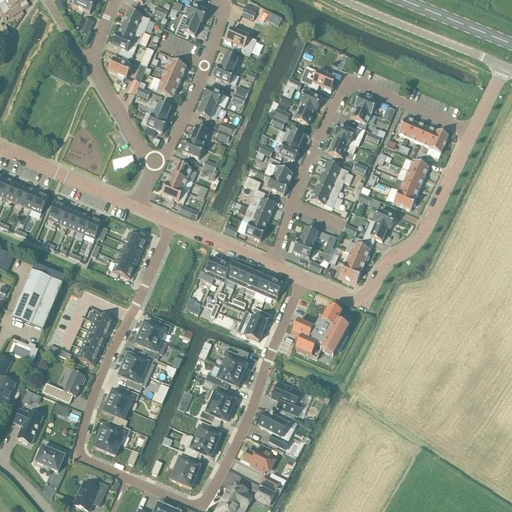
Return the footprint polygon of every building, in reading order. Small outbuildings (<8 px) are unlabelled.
[(7,14),(10,19),(22,12),(19,7),(27,2),(25,0),(10,0),(5,3),(0,5),(0,9),(4,16),(7,14)] [(86,0),(75,0),(72,8),(90,15),(95,3),(94,3),(86,0)] [(196,0),(191,7),(187,18),(200,24),(200,25),(202,25),(207,14),(200,11),(203,3),(198,0),(196,0)] [(238,19),(241,7),(232,6),(230,18),(238,19)] [(167,12),(156,7),(153,14),(165,19),(167,12)] [(255,16),(244,10),(241,17),(253,22),(255,16)] [(129,12),(124,23),(146,33),(150,22),(142,18),(129,12)] [(170,19),(175,21),(178,14),(172,12),(170,19)] [(183,17),(175,36),(187,42),(190,36),(195,38),(200,25),(200,24),(187,18),(183,17)] [(118,37),(138,45),(140,46),(145,35),(146,33),(124,23),(118,37)] [(0,38),(10,35),(6,24),(0,26),(0,38)] [(81,26),(78,33),(88,37),(90,30),(81,26)] [(227,38),(225,44),(231,47),(232,45),(238,47),(236,53),(249,59),(256,42),(249,39),(247,38),(249,33),(242,30),(240,35),(231,31),(228,38),(227,38)] [(166,32),(163,40),(171,44),(175,35),(166,32)] [(138,45),(118,37),(117,36),(112,47),(120,51),(118,57),(131,62),(133,56),(128,54),(131,48),(136,50),(138,45)] [(148,50),(141,66),(141,67),(147,69),(154,53),(148,50)] [(221,69),(232,74),(238,61),(226,56),(221,69)] [(339,70),(345,72),(350,61),(344,58),(339,70)] [(120,62),(113,59),(111,65),(112,65),(108,73),(118,77),(116,81),(122,84),(124,80),(126,80),(131,69),(119,64),(120,62)] [(187,69),(170,61),(170,62),(166,71),(182,78),(186,69),(187,69)] [(147,69),(141,67),(135,80),(141,82),(141,83),(147,69)] [(234,75),(232,74),(221,69),(219,68),(214,80),(229,87),(234,75)] [(303,77),(300,84),(303,85),(309,87),(308,89),(317,93),(319,88),(325,90),(324,92),(331,95),(333,89),(332,88),(335,81),(326,77),(328,72),(322,70),(320,74),(318,73),(317,74),(314,82),(303,77)] [(161,82),(178,89),(182,78),(166,71),(161,82)] [(256,75),(249,72),(246,79),(253,82),(256,75)] [(303,85),(291,80),(287,88),(300,93),(303,85)] [(139,89),(141,84),(134,81),(128,95),(135,99),(136,96),(139,89)] [(161,82),(156,93),(173,100),(178,89),(161,82)] [(250,93),(238,88),(235,95),(247,100),(250,93)] [(151,94),(139,89),(136,96),(148,101),(151,94)] [(202,101),(204,102),(216,107),(218,108),(223,97),(207,90),(202,101)] [(301,106),(315,112),(316,113),(321,101),(305,94),(300,105),(301,106)] [(246,101),(234,96),(231,103),(243,108),(246,101)] [(279,109),(287,112),(292,101),(284,97),(279,109)] [(354,109),(355,109),(372,117),(377,105),(359,97),(354,109)] [(216,107),(204,102),(198,116),(198,115),(198,116),(210,121),(216,107)] [(159,105),(154,118),(165,123),(171,110),(171,109),(159,104),(159,105)] [(308,127),(315,112),(301,106),(298,114),(295,112),(292,120),(295,121),(294,121),(308,127)] [(350,119),(350,120),(367,127),(367,126),(373,128),(377,119),(372,117),(355,109),(351,119),(350,119)] [(395,112),(388,109),(383,121),(390,124),(395,112)] [(291,116),(277,110),(274,119),(288,125),(291,116)] [(165,123),(154,118),(152,117),(147,129),(162,135),(167,124),(165,123)] [(286,124),(274,119),(271,126),(283,131),(286,124)] [(409,141),(416,124),(406,120),(398,136),(399,136),(405,139),(409,141)] [(219,132),(231,137),(234,129),(221,124),(219,128),(218,132),(219,132)] [(409,141),(420,145),(427,129),(416,124),(409,141)] [(335,140),(349,146),(350,146),(355,135),(339,127),(334,139),(335,140)] [(196,128),(189,143),(202,149),(209,134),(196,128),(195,128),(196,128)] [(429,150),(430,150),(438,133),(437,132),(436,133),(427,129),(420,145),(430,150),(429,150)] [(284,145),(298,151),(303,138),(304,138),(287,131),(281,145),(284,146),(284,145)] [(228,144),(231,137),(219,132),(216,139),(228,144)] [(380,132),(377,138),(383,140),(386,135),(380,132)] [(438,133),(430,150),(441,155),(449,138),(438,133)] [(380,140),(368,135),(365,142),(377,147),(380,140)] [(157,148),(160,142),(154,139),(152,146),(157,148)] [(407,144),(409,141),(405,139),(399,153),(403,155),(405,149),(407,144)] [(329,155),(342,161),(342,160),(346,153),(353,156),(356,148),(350,146),(349,146),(335,140),(329,155)] [(202,149),(189,143),(187,142),(182,154),(199,161),(204,150),(202,149)] [(300,152),(298,151),(284,145),(284,146),(279,157),(295,164),(300,152)] [(215,154),(222,157),(226,149),(219,146),(215,154)] [(274,152),(262,147),(259,154),(271,159),(274,152)] [(259,155),(257,160),(263,163),(265,157),(259,155)] [(217,167),(206,162),(203,169),(214,174),(217,167)] [(422,166),(418,164),(413,162),(413,163),(409,173),(424,180),(429,170),(430,169),(427,168),(422,166)] [(191,171),(176,164),(175,165),(176,165),(171,175),(187,182),(191,171)] [(348,174),(327,164),(322,176),(344,185),(348,174)] [(367,169),(356,164),(352,172),(364,177),(367,169)] [(269,165),(265,176),(271,178),(272,179),(288,186),(292,176),(293,176),(293,175),(276,168),(269,165)] [(207,171),(205,177),(214,181),(217,176),(207,171)] [(404,184),(420,191),(424,180),(409,173),(404,184)] [(187,182),(171,175),(167,185),(182,191),(187,182)] [(322,176),(316,189),(338,198),(344,185),(322,176)] [(0,198),(4,200),(12,182),(9,181),(3,178),(2,178),(0,184),(0,198)] [(289,186),(288,186),(272,179),(271,178),(266,190),(284,198),(289,186)] [(249,189),(257,192),(260,185),(248,180),(245,187),(249,189)] [(18,185),(12,182),(4,200),(14,204),(21,186),(18,185)] [(400,193),(399,194),(416,201),(416,200),(420,191),(404,184),(400,193)] [(166,185),(161,197),(178,204),(183,206),(189,194),(183,192),(182,192),(167,185),(166,185)] [(14,204),(23,208),(30,191),(25,188),(22,187),(21,186),(14,204)] [(208,191),(202,188),(198,199),(204,202),(208,191)] [(338,198),(316,189),(311,202),(333,211),(338,198)] [(40,195),(40,194),(34,192),(31,190),(31,191),(30,191),(23,208),(32,212),(40,195)] [(253,198),(248,210),(269,219),(275,207),(262,202),(265,196),(256,192),(253,198)] [(416,201),(399,194),(394,205),(411,212),(416,201)] [(43,196),(40,195),(32,212),(42,216),(49,199),(43,196)] [(373,200),(361,195),(357,202),(369,207),(373,200)] [(65,207),(65,208),(65,207),(62,206),(55,203),(48,221),(57,225),(65,207)] [(71,210),(65,208),(65,207),(57,225),(67,229),(74,212),(74,211),(71,210)] [(179,215),(196,222),(199,215),(182,207),(179,215)] [(264,232),(264,231),(269,219),(248,210),(242,223),(249,226),(264,232)] [(76,233),(84,216),(78,213),(75,212),(74,212),(67,229),(76,233)] [(395,220),(379,213),(374,224),(388,230),(390,231),(395,220)] [(84,216),(76,233),(85,237),(93,220),(87,217),(84,216)] [(93,220),(85,237),(95,241),(102,224),(96,221),(93,220)] [(374,224),(371,222),(362,242),(373,246),(375,241),(382,244),(382,243),(388,230),(374,224)] [(227,225),(224,233),(235,237),(238,230),(227,225)] [(266,232),(264,231),(264,232),(249,226),(245,237),(261,243),(265,233),(266,232)] [(359,231),(347,226),(344,234),(355,239),(359,231)] [(300,244),(312,249),(317,235),(318,235),(306,230),(300,244)] [(129,235),(125,244),(142,252),(143,252),(144,249),(147,242),(129,235)] [(337,240),(331,237),(323,254),(333,258),(335,252),(332,250),(337,240)] [(349,255),(366,262),(370,253),(370,252),(361,248),(364,243),(356,240),(354,245),(349,243),(345,254),(349,255)] [(314,250),(312,249),(300,244),(298,243),(293,254),(309,261),(314,250)] [(121,254),(138,261),(139,261),(140,258),(142,252),(125,244),(121,254)] [(0,271),(8,275),(15,257),(0,251),(0,271)] [(138,262),(138,261),(121,254),(117,263),(134,271),(137,265),(138,262)] [(349,255),(345,266),(361,273),(366,262),(349,255)] [(204,276),(201,282),(212,286),(214,281),(221,264),(211,260),(204,276)] [(134,271),(117,263),(112,273),(130,281),(133,274),(134,271)] [(323,268),(311,263),(308,270),(320,275),(323,268)] [(231,269),(231,268),(221,264),(214,281),(224,285),(226,282),(226,281),(231,269)] [(35,272),(65,284),(68,277),(38,265),(35,272)] [(232,265),(231,268),(231,269),(226,281),(226,282),(236,286),(243,269),(232,265)] [(361,273),(345,266),(344,265),(339,277),(357,285),(362,273),(361,273)] [(243,269),(236,286),(246,290),(253,274),(243,269)] [(32,272),(12,319),(43,332),(63,285),(32,272)] [(246,290),(256,295),(263,278),(253,274),(246,290)] [(256,295),(266,299),(273,282),(263,278),(256,295)] [(273,282),(266,299),(276,303),(283,287),(273,282)] [(342,314),(329,308),(317,330),(298,322),(293,336),(301,339),(296,351),(317,360),(321,351),(333,358),(337,351),(339,352),(347,337),(345,335),(349,329),(337,322),(342,314)] [(260,312),(258,316),(269,321),(270,317),(260,312)] [(246,313),(241,324),(263,333),(267,323),(246,313)] [(97,315),(93,324),(110,332),(114,323),(97,315)] [(93,324),(89,333),(106,341),(110,332),(93,324)] [(138,334),(161,344),(165,334),(169,335),(171,329),(159,324),(157,329),(153,328),(145,324),(143,329),(141,328),(139,334),(138,334)] [(241,324),(237,334),(259,344),(263,333),(241,324)] [(89,333),(85,342),(102,350),(106,341),(89,333)] [(137,342),(135,346),(147,351),(145,356),(150,358),(149,359),(154,361),(157,362),(159,357),(161,357),(166,346),(161,344),(138,334),(138,335),(136,341),(137,342)] [(85,342),(81,351),(98,358),(102,350),(85,342)] [(205,343),(198,359),(205,362),(212,346),(205,343)] [(81,351),(76,360),(94,367),(98,358),(81,351)] [(226,360),(222,370),(244,379),(244,380),(244,379),(247,373),(245,372),(247,368),(235,363),(238,357),(225,352),(223,358),(226,360)] [(121,366),(150,378),(154,367),(152,367),(154,361),(149,359),(150,358),(145,356),(142,355),(140,361),(128,356),(126,360),(125,360),(122,366),(121,366)] [(0,358),(0,370),(7,374),(13,363),(1,356),(0,358)] [(121,374),(119,378),(130,383),(128,389),(140,394),(142,389),(143,388),(145,389),(150,378),(121,366),(121,367),(122,367),(119,373),(121,374)] [(205,382),(214,386),(224,390),(226,385),(237,390),(239,385),(241,386),(244,379),(222,370),(218,380),(208,376),(205,382)] [(43,394),(70,406),(73,397),(76,398),(82,385),(84,386),(86,380),(84,379),(85,378),(73,373),(68,383),(67,382),(64,388),(66,389),(64,393),(47,385),(43,394)] [(0,407),(5,409),(14,387),(9,384),(9,383),(2,379),(1,381),(0,380),(0,407)] [(279,384),(272,400),(280,403),(277,410),(297,418),(303,406),(308,408),(312,398),(302,394),(279,384)] [(209,393),(205,402),(210,404),(233,414),(235,407),(234,406),(235,402),(224,397),(226,392),(224,390),(214,386),(212,392),(210,391),(209,393)] [(106,402),(128,412),(133,401),(137,402),(139,397),(127,392),(125,397),(113,392),(111,396),(109,396),(106,402)] [(27,393),(22,403),(30,406),(34,396),(27,393)] [(155,395),(152,402),(161,406),(164,399),(157,396),(155,395)] [(105,410),(103,414),(115,419),(113,425),(118,427),(121,428),(125,430),(127,424),(124,423),(128,412),(106,402),(106,403),(103,409),(105,410)] [(202,413),(200,419),(212,425),(214,419),(226,424),(228,420),(230,421),(232,414),(233,414),(210,404),(206,415),(202,413)] [(56,407),(54,416),(79,422),(81,412),(56,407)] [(23,444),(28,446),(28,445),(31,446),(42,419),(29,414),(28,415),(21,412),(15,425),(23,428),(18,440),(23,442),(23,444)] [(272,416),(272,417),(265,414),(261,421),(263,422),(260,428),(274,435),(270,443),(286,451),(289,444),(288,444),(291,438),(284,435),(289,426),(274,418),(275,418),(272,416)] [(200,429),(195,440),(217,450),(217,449),(220,443),(218,442),(220,438),(208,433),(210,427),(198,422),(196,428),(200,429)] [(97,437),(97,438),(120,447),(124,436),(128,438),(130,432),(125,430),(121,428),(118,427),(116,433),(104,428),(102,432),(100,431),(98,437),(97,437)] [(97,445),(95,450),(115,458),(120,447),(97,438),(95,444),(97,445)] [(186,450),(184,455),(190,458),(196,460),(198,455),(210,460),(212,456),(214,456),(217,450),(195,440),(189,438),(185,449),(186,450)] [(44,448),(43,448),(42,449),(43,449),(36,463),(36,464),(37,465),(37,464),(58,473),(59,474),(59,473),(58,473),(65,459),(65,458),(64,457),(64,458),(43,449),(44,448)] [(250,467),(264,474),(264,475),(265,475),(273,459),(273,458),(272,458),(259,451),(258,451),(255,456),(247,452),(248,452),(247,451),(241,462),(242,462),(250,466),(250,467)] [(133,452),(127,465),(134,468),(139,455),(133,452)] [(174,457),(169,468),(175,471),(197,481),(198,480),(197,480),(200,474),(198,473),(200,469),(188,463),(190,458),(184,455),(178,453),(176,458),(174,457)] [(156,463),(151,475),(158,478),(163,465),(156,463)] [(175,471),(170,482),(190,491),(192,486),(194,487),(197,481),(175,471)] [(270,479),(265,477),(261,486),(275,494),(277,490),(273,488),(278,479),(272,476),(270,479)] [(94,488),(84,484),(74,507),(86,511),(90,511),(93,506),(99,509),(108,488),(96,483),(94,488)] [(228,490),(216,511),(245,511),(249,506),(254,497),(247,494),(248,491),(236,484),(232,492),(228,490)] [(269,506),(275,496),(261,488),(255,499),(269,506)]
